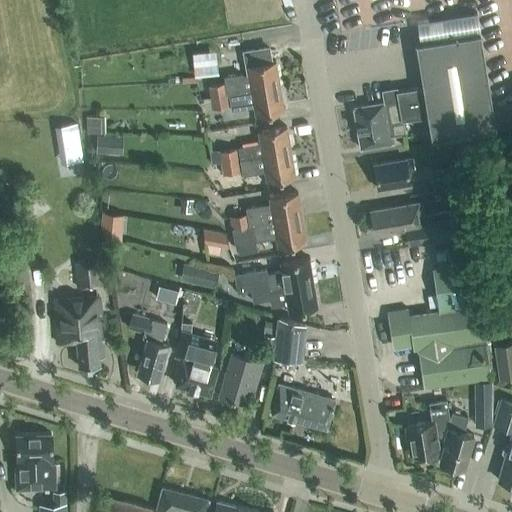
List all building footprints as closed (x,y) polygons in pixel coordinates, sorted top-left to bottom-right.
[(396,90),(398,99),(353,106),(360,149),(394,143),(393,135),(405,133),(402,120),(427,115),(431,137),(495,124),(475,28),(411,42),(420,85),(396,90)] [(250,89),(279,85),(275,60),(246,64),(248,77),(207,84),(209,96),(227,93),(250,89)] [(283,109),(279,85),(250,89),(227,93),(227,94),(228,94),(231,110),(253,106),(255,114),(283,109)] [(229,105),(227,94),(227,93),(209,96),(211,108),(229,105)] [(80,141),(77,122),(60,125),(63,144),(80,141)] [(257,130),(259,139),(241,142),(242,146),(237,147),(239,159),(290,150),(286,125),(257,130)] [(497,135),(496,128),(473,132),(475,139),(497,135)] [(122,154),(123,136),(97,135),(96,153),(122,154)] [(219,150),(221,162),(238,159),(236,147),(219,150)] [(210,151),(212,163),(221,162),(219,150),(210,151)] [(294,175),(290,150),(239,159),(242,175),(264,171),(266,180),(294,175)] [(406,168),(413,167),(412,156),(405,157),(405,156),(373,162),(377,189),(409,184),(406,168)] [(240,171),(238,159),(221,162),(223,174),(240,171)] [(435,187),(458,183),(455,166),(432,170),(435,187)] [(199,181),(199,173),(181,171),(180,179),(199,181)] [(268,196),(270,203),(246,207),(247,213),(230,216),(232,228),(301,216),(297,191),(268,196)] [(180,197),(179,210),(191,211),(192,198),(180,197)] [(449,216),(436,218),(424,220),(420,201),(370,210),(375,236),(406,230),(409,245),(452,237),(449,216)] [(118,212),(101,211),(100,224),(117,226),(118,212)] [(305,241),(301,216),(232,228),(235,248),(240,253),(257,250),(255,240),(275,237),(277,246),(305,241)] [(228,247),(225,233),(202,228),(204,244),(228,247)] [(435,249),(437,266),(446,265),(468,261),(465,245),(435,249)] [(280,262),(281,270),(267,272),(266,267),(233,273),(237,292),(251,289),(267,286),(268,289),(312,282),(308,257),(280,262)] [(77,288),(101,286),(100,260),(76,262),(77,288)] [(419,348),(425,386),(469,379),(473,401),(474,401),(494,399),(489,375),(492,375),(480,303),(475,304),(468,261),(446,265),(437,266),(433,267),(440,308),(407,314),(406,308),(386,312),(391,343),(412,339),(414,349),(419,348)] [(190,281),(211,286),(215,270),(194,264),(190,281)] [(317,306),(312,282),(268,289),(267,286),(251,289),(253,301),(270,298),(271,306),(287,303),(288,311),(317,306)] [(98,297),(52,300),(56,343),(75,342),(77,368),(98,366),(98,358),(103,357),(101,340),(100,340),(99,337),(102,337),(98,297)] [(167,355),(170,344),(161,342),(166,322),(132,313),(128,326),(143,331),(141,337),(146,338),(136,372),(158,378),(164,356),(167,355)] [(302,361),(306,324),(295,320),(279,315),(277,335),(275,356),(277,357),(276,358),(302,361)] [(265,320),(264,334),(273,335),(277,335),(278,321),(265,320)] [(275,356),(277,335),(273,335),(264,334),(263,355),(275,356)] [(209,393),(217,366),(208,364),(213,345),(180,335),(174,353),(183,356),(175,383),(209,393)] [(511,377),(511,342),(494,345),(499,380),(511,377)] [(254,386),(261,360),(231,351),(218,395),(245,403),(250,385),(254,386)] [(326,427),(334,398),(318,394),(319,389),(315,388),(318,379),(307,376),(303,389),(278,382),(270,410),(326,427)] [(511,429),(511,400),(501,398),(493,424),(511,429)] [(449,419),(450,416),(447,400),(430,403),(433,421),(407,426),(412,453),(435,460),(438,450),(437,446),(439,446),(441,440),(442,440),(448,419),(449,419)] [(491,425),(491,403),(475,403),(475,425),(491,425)] [(465,469),(475,435),(457,429),(458,425),(464,427),(467,416),(453,412),(447,431),(450,432),(441,462),(465,469)] [(51,432),(15,433),(18,477),(36,476),(35,463),(52,462),(51,432)] [(511,483),(511,433),(508,443),(503,445),(501,450),(505,455),(498,479),(511,483)] [(205,511),(209,499),(163,486),(157,509),(106,495),(101,511),(205,511)] [(36,511),(69,511),(68,493),(36,495),(36,511)] [(262,511),(258,511),(258,509),(238,504),(236,504),(236,506),(217,501),(214,511),(262,511)]
